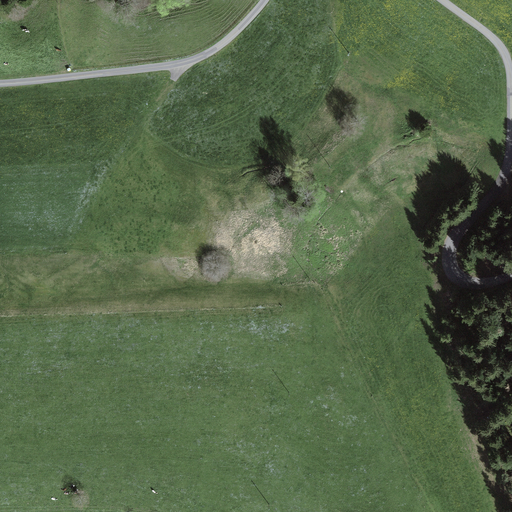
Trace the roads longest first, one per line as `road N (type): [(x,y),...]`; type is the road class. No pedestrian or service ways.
road 1 (track): [(511,276),(468,282),(449,264),(452,239),(506,170),(510,72),(493,38),(442,0)]
road 2 (track): [(264,0),(215,49),(183,62),(0,83)]
